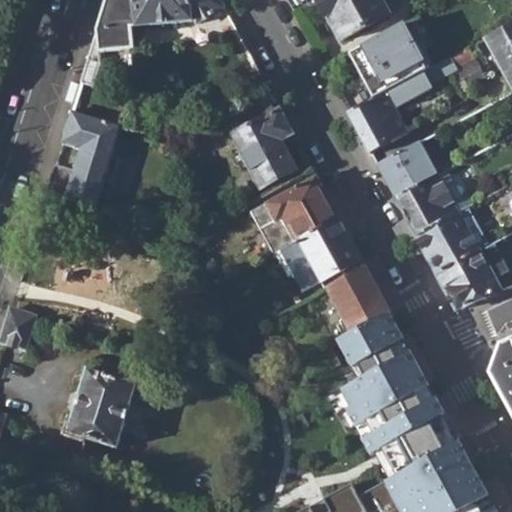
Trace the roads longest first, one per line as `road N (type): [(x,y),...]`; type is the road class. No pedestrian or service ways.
road 1 (residential): [(254,0),(441,346)]
road 2 (tertiary): [(70,0),(0,222)]
road 3 (residential): [(441,346),(511,475)]
